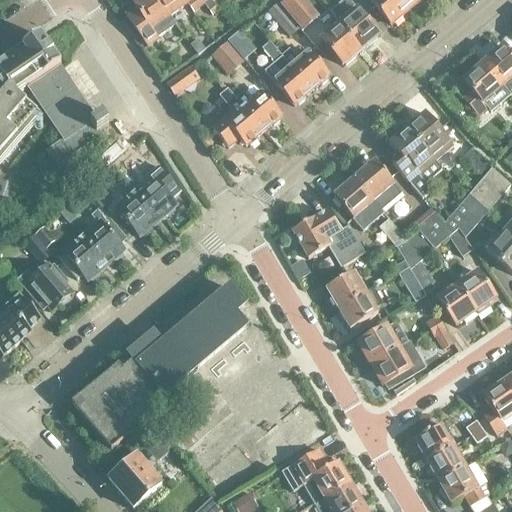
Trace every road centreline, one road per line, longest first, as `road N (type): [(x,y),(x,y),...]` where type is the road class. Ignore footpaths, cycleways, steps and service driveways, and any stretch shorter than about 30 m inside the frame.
road 1 (unclassified): [(235,216),(488,0)]
road 2 (unclassified): [(10,410),(235,216)]
road 3 (residential): [(235,216),(80,0)]
road 4 (residential): [(368,429),(235,216)]
road 5 (residential): [(368,429),(511,335)]
road 6 (residential): [(101,511),(10,410)]
